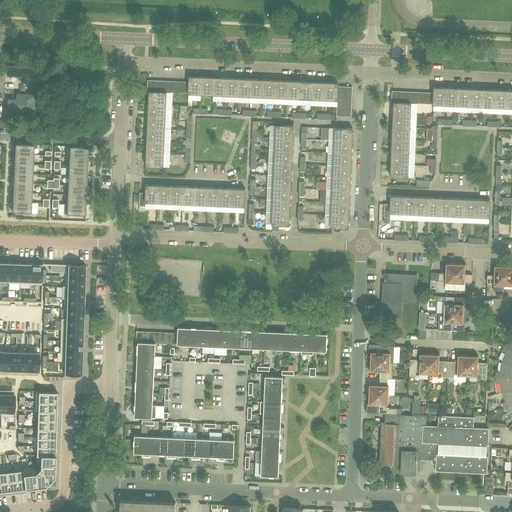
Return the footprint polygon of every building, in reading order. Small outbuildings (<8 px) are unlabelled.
[(7,67),(7,76),(20,76),(19,82),(28,82),(28,77),(33,77),(33,67),(7,67)] [(189,93),(201,94),(202,77),(189,76),(189,82),(189,93)] [(202,77),(201,94),(213,94),(214,77),(202,77)] [(214,77),(213,94),(226,95),(226,78),(214,77)] [(226,78),(226,95),(238,96),(239,78),(226,78)] [(239,78),(238,96),(250,96),(251,79),(239,78)] [(251,79),(250,96),(263,97),(264,79),(251,79)] [(264,79),(263,97),(275,97),(276,80),(264,79)] [(276,80),(275,97),(288,98),(288,81),(276,80)] [(288,81),(288,98),(300,98),(301,81),(288,81)] [(301,81),(300,98),(312,99),(313,82),(301,81)] [(313,82),(312,99),(325,99),(326,82),(313,82)] [(326,82),(325,99),(338,100),(338,98),(338,92),(338,86),(338,83),(326,82)] [(433,104),(446,105),(447,88),(434,87),(434,93),(433,104)] [(447,88),(446,105),(458,105),(459,88),(447,88)] [(459,88),(458,105),(471,106),(471,89),(459,88)] [(471,89),(471,106),(483,106),(484,89),(471,89)] [(484,89),(483,106),(495,107),(496,90),(484,89)] [(496,90),(495,107),(508,108),(509,90),(496,90)] [(149,91),(149,104),(166,104),(166,94),(172,95),(172,92),(171,92),(167,92),(165,92),(159,91),(153,91),(149,91)] [(16,92),(16,96),(7,96),(7,102),(16,102),(16,106),(35,106),(36,92),(16,92)] [(394,102),(393,114),(411,115),(411,103),(410,103),(404,103),(398,102),(394,102)] [(149,104),(148,116),(165,117),(166,104),(149,104)] [(393,114),(393,127),(410,127),(411,115),(393,114)] [(148,116),(148,128),(165,129),(165,117),(148,116)] [(277,125),(276,138),(293,139),(294,126),(277,125)] [(330,127),(329,140),(335,140),(352,141),(353,128),(336,128),(330,127)] [(393,127),(392,139),(409,140),(410,127),(393,127)] [(148,128),(147,141),(164,141),(165,129),(148,128)] [(427,128),(427,141),(432,141),(437,141),(437,134),(437,132),(432,132),(432,129),(427,128)] [(276,138),(275,150),(293,151),(293,139),(276,138)] [(392,139),(392,152),(409,152),(409,140),(392,139)] [(335,146),(334,153),(352,153),(352,141),(335,140),(335,146)] [(147,141),(146,153),(164,154),(164,141),(147,141)] [(15,144),(15,154),(33,155),(34,145),(15,144)] [(69,146),(69,156),(88,157),(88,147),(69,146)] [(275,150),(275,162),(292,163),(293,151),(275,150)] [(392,152),(391,164),(408,165),(409,152),(392,152)] [(146,153),(146,166),(163,167),(164,154),(146,153)] [(334,153),(334,165),(351,166),(352,153),(334,153)] [(15,154),(14,163),(33,164),(33,155),(15,154)] [(69,156),(68,166),(87,167),(88,157),(69,156)] [(275,162),(274,175),(292,175),(292,163),(275,162)] [(14,163),(14,173),(32,174),(33,164),(14,163)] [(391,164),(391,177),(408,178),(408,165),(391,164)] [(334,166),(333,177),(351,178),(351,166),(334,165),(334,166)] [(68,166),(68,176),(87,177),(87,167),(68,166)] [(14,173),(13,183),(32,183),(32,174),(14,173)] [(274,175),(274,187),(291,188),(292,175),(274,175)] [(68,176),(68,185),(86,186),(87,177),(68,176)] [(333,177),(333,190),(350,190),(351,178),(333,177)] [(13,183),(13,192),(32,193),(32,183),(13,183)] [(140,192),(139,206),(146,206),(146,202),(158,202),(159,185),(146,184),(146,193),(140,192)] [(68,185),(67,195),(86,196),(86,186),(68,185)] [(159,185),(158,202),(171,203),(171,186),(159,185)] [(171,186),(171,203),(183,203),(183,186),(171,186)] [(183,186),(183,203),(195,204),(196,187),(183,186)] [(196,187),(195,204),(207,204),(208,187),(196,187)] [(208,187),(207,204),(220,205),(220,188),(208,187)] [(274,187),(273,199),(290,200),(291,188),(274,187)] [(220,188),(220,205),(232,205),(233,188),(220,188)] [(233,188),(232,205),(245,206),(245,189),(233,188)] [(333,190),(332,202),(349,203),(350,190),(333,190)] [(13,192),(12,202),(31,203),(32,193),(13,192)] [(67,195),(67,204),(85,205),(86,196),(67,195)] [(385,203),(384,217),(390,217),(390,213),(402,213),(403,213),(404,196),(391,195),(390,204),(385,203)] [(404,196),(403,213),(415,214),(416,197),(404,196)] [(416,197),(415,214),(427,214),(428,197),(416,197)] [(428,197),(427,214),(440,215),(441,198),(428,197)] [(441,198),(440,215),(452,215),(453,198),(441,198)] [(453,198),(452,215),(464,216),(465,199),(453,198)] [(273,199),(273,212),(290,212),(290,200),(273,199)] [(465,199),(464,216),(477,216),(477,199),(465,199)] [(477,199),(477,216),(489,217),(490,200),(477,199)] [(12,202),(12,212),(31,213),(31,203),(12,202)] [(332,202),(332,214),(349,215),(349,203),(332,202)] [(67,204),(66,214),(85,215),(85,205),(67,204)] [(289,225),(290,212),(273,212),(272,224),(289,225)] [(332,214),(331,227),(348,228),(349,215),(332,214)] [(0,262),(0,279),(9,280),(10,263),(0,262)] [(9,280),(9,283),(20,283),(20,263),(10,263),(9,280)] [(20,263),(20,283),(30,284),(31,263),(20,263)] [(31,263),(30,284),(41,284),(42,264),(31,263)] [(431,272),(431,280),(439,280),(446,280),(446,282),(456,282),(456,263),(447,263),(446,273),(439,273),(431,272)] [(456,263),(456,282),(465,283),(465,281),(472,281),(472,274),(465,274),(466,264),(456,263)] [(488,275),(488,282),(494,282),(494,284),(504,285),(505,266),(495,265),(495,275),(488,275)] [(66,266),(66,276),(85,277),(86,266),(66,266)] [(416,302),(417,275),(389,273),(388,282),(383,282),(381,316),(401,317),(402,301),(416,302)] [(66,276),(65,287),(85,288),(85,277),(66,276)] [(63,287),(62,298),(65,298),(84,299),(85,288),(65,287),(63,287)] [(454,303),(454,297),(447,296),(446,303),(445,303),(444,312),(463,313),(464,304),(454,303)] [(65,298),(64,309),(67,309),(84,309),(84,299),(65,298)] [(67,309),(66,319),(83,320),(84,309),(67,309)] [(445,329),(453,329),(453,323),(463,323),(463,313),(444,312),(444,322),(445,322),(445,329)] [(61,319),(61,330),(83,331),(83,320),(66,319),(61,319)] [(178,344),(190,345),(191,328),(179,327),(178,333),(178,344)] [(191,328),(190,345),(203,345),(204,328),(191,328)] [(204,328),(203,345),(215,346),(216,329),(204,328)] [(216,329),(215,346),(227,346),(228,329),(216,329)] [(228,329),(227,346),(240,347),(240,330),(228,329)] [(61,330),(60,341),(82,342),(83,331),(61,330)] [(240,330),(240,347),(252,348),(253,330),(240,330)] [(253,330),(252,348),(264,348),(265,331),(253,330)] [(265,331),(264,348),(276,349),(277,332),(265,331)] [(277,332),(276,349),(289,349),(290,332),(277,332)] [(290,332),(289,349),(301,350),(302,333),(290,332)] [(301,350),(301,354),(313,354),(313,350),(314,333),(302,333),(301,350)] [(314,333),(313,350),(327,351),(327,349),(327,343),(327,337),(327,334),(314,333)] [(60,341),(60,352),(63,352),(82,353),(82,342),(60,341)] [(139,342),(138,355),(155,356),(156,343),(154,343),(148,342),(142,342),(139,342)] [(371,351),(371,361),(390,361),(393,362),(394,345),(391,345),(389,345),(382,345),(381,352),(371,351)] [(506,353),(502,361),(511,364),(511,349),(505,345),(503,351),(506,353)] [(5,352),(3,370),(15,370),(16,352),(5,352)] [(16,352),(15,370),(26,371),(26,353),(16,352)] [(63,352),(62,363),(64,363),(81,363),(82,353),(63,352)] [(26,353),(26,371),(38,371),(38,353),(26,353)] [(401,353),(401,363),(410,363),(410,353),(401,353)] [(420,373),(429,373),(430,354),(420,353),(420,363),(417,363),(417,359),(411,359),(410,375),(416,375),(416,371),(420,371),(420,373)] [(439,373),(439,372),(442,372),(442,376),(448,376),(449,361),(439,360),(439,354),(430,354),(429,373),(439,373)] [(138,355),(137,367),(154,368),(155,356),(138,355)] [(458,375),(467,375),(468,355),(458,355),(458,361),(449,361),(448,376),(454,377),(454,374),(458,374),(458,375)] [(487,362),(478,362),(478,356),(468,355),(467,375),(477,376),(477,375),(481,375),(481,378),(487,378),(487,362)] [(371,361),(370,370),(381,371),(380,378),(388,378),(392,378),(393,362),(390,361),(371,361)] [(511,376),(511,364),(502,361),(501,371),(497,371),(496,376),(511,376)] [(64,363),(64,373),(80,374),(81,363),(64,363)] [(137,367),(137,379),(154,380),(154,368),(137,367)] [(266,376),(265,389),(282,390),(283,377),(266,376)] [(501,382),(502,392),(511,388),(511,376),(496,376),(496,382),(501,382)] [(370,384),(369,394),(389,394),(389,385),(390,385),(390,378),(392,379),(392,378),(388,378),(380,378),(380,385),(370,384)] [(137,379),(136,392),(153,392),(154,380),(137,379)] [(511,403),(511,388),(502,392),(506,401),(502,403),(505,408),(511,403)] [(265,389),(265,401),(282,402),(282,390),(265,389)] [(36,391),(35,401),(57,402),(57,393),(57,392),(36,391)] [(136,392),(135,404),(153,405),(153,392),(136,392)] [(1,412),(1,417),(13,417),(14,394),(2,394),(1,412)] [(369,394),(369,403),(379,404),(378,412),(386,413),(397,414),(397,408),(386,407),(386,404),(388,404),(389,394),(369,394)] [(382,423),(380,465),(383,465),(383,463),(394,464),(394,466),(397,466),(397,464),(401,464),(401,473),(412,473),(417,473),(417,458),(422,459),(422,441),(437,442),(438,426),(426,425),(426,415),(420,415),(420,405),(420,399),(413,399),(413,402),(412,415),(402,414),(398,414),(397,414),(386,413),(385,422),(382,422),(382,423)] [(35,401),(35,410),(37,411),(37,410),(57,411),(57,402),(35,401)] [(261,401),(260,413),(264,413),(281,414),(282,402),(265,401),(261,401)] [(135,404),(135,417),(152,417),(156,418),(157,405),(153,405),(135,404)] [(37,411),(37,419),(56,420),(57,411),(37,410),(37,411)] [(264,413),(263,426),(281,426),(281,414),(264,413)] [(422,441),(422,459),(436,459),(436,470),(487,473),(488,456),(486,456),(487,448),(487,445),(489,445),(489,428),(474,427),(474,418),(475,418),(475,417),(464,416),(439,415),(438,426),(437,442),(422,441)] [(37,419),(37,428),(56,429),(56,420),(37,419)] [(263,426),(263,438),(280,439),(281,426),(263,426)] [(37,436),(37,437),(56,438),(56,429),(37,428),(37,436)] [(135,435),(134,452),(143,453),(143,455),(147,456),(148,436),(135,435)] [(34,436),(34,446),(36,446),(55,447),(56,438),(37,437),(37,436),(34,436)] [(148,436),(147,456),(151,456),(151,453),(160,454),(160,436),(148,436)] [(160,436),(160,454),(168,454),(168,457),(172,457),(173,437),(160,436)] [(173,437),(172,457),(176,457),(176,454),(184,455),(185,438),(173,437)] [(185,438),(184,455),(192,455),(192,458),(196,458),(197,438),(185,438)] [(197,438),(196,458),(200,458),(200,455),(209,456),(209,439),(197,438)] [(263,438),(262,450),(280,451),(280,439),(263,438)] [(209,439),(209,456),(217,456),(217,459),(221,459),(222,439),(209,439)] [(222,439),(221,459),(225,459),(225,457),(234,457),(235,440),(222,439)] [(36,446),(36,455),(40,456),(40,455),(55,456),(55,447),(36,446)] [(257,450),(257,463),(262,463),(279,463),(280,451),(262,450),(257,450)] [(40,456),(40,467),(55,468),(55,456),(40,455),(40,456)] [(262,463),(261,475),(278,476),(279,463),(262,463)] [(39,468),(37,470),(50,481),(54,476),(55,468),(40,467),(39,468)] [(23,470),(14,471),(16,490),(25,489),(23,474),(24,474),(23,469),(23,470)] [(36,471),(35,472),(37,487),(45,486),(50,481),(37,470),(36,471)] [(14,471),(5,472),(7,491),(16,490),(14,471)] [(24,474),(23,474),(25,489),(37,487),(35,472),(24,474)] [(121,500),(120,511),(131,511),(132,500),(121,500)] [(132,500),(131,511),(142,511),(143,501),(132,500)] [(143,501),(142,511),(153,511),(154,501),(143,501)] [(154,501),(153,511),(164,511),(165,502),(154,501)] [(165,502),(164,511),(175,511),(176,502),(165,502)]
